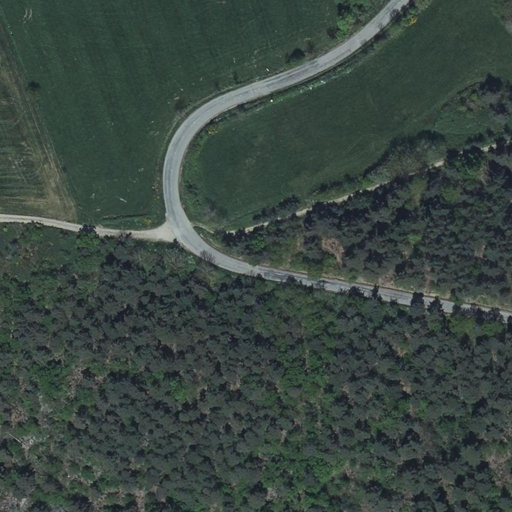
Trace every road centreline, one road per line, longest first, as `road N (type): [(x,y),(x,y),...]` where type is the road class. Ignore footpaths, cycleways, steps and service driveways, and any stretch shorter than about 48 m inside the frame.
road 1 (tertiary): [(397,0),(316,64),(203,114),(175,152),(178,226),(220,260),(511,327)]
road 2 (track): [(0,222),(126,235),(285,209),(511,134)]
